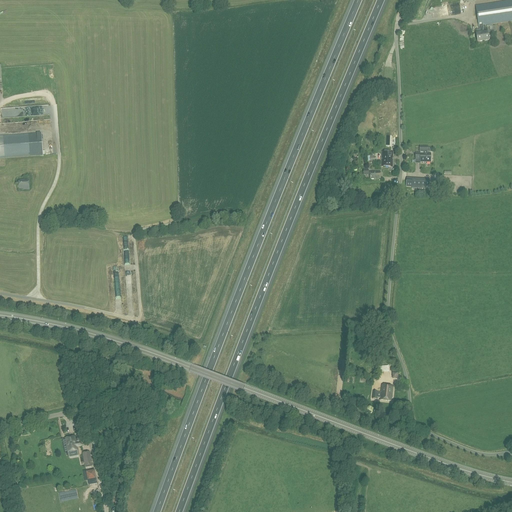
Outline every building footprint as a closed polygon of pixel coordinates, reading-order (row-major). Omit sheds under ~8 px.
[(483,26),(511,21),(511,0),(475,6),(478,27),(479,27),(480,33),(476,34),(477,42),(489,40),(488,32),(484,33),(483,26)] [(43,68),(31,69),(33,87),(44,86),(43,68)] [(43,156),(41,133),(0,136),(0,157),(5,158),(5,159),(43,156)] [(423,153),(423,154),(415,154),(415,160),(420,160),(420,162),(430,162),(430,154),(428,154),(428,152),(428,147),(419,147),(419,152),(420,152),(420,153),(423,153)] [(381,167),(392,167),(393,152),(382,152),(381,167)] [(406,179),(406,187),(422,188),(423,180),(406,179)] [(29,180),(23,180),(23,181),(19,181),(19,189),(23,189),(23,190),(29,190),(29,180)] [(379,398),(379,400),(391,401),(393,387),(381,385),(380,392),(378,392),(373,392),(372,399),(377,399),(377,398),(379,398)] [(80,438),(80,436),(65,439),(67,452),(78,451),(77,447),(82,447),(80,438)] [(89,451),(83,453),(85,467),(92,465),(89,451)] [(95,478),(94,470),(86,472),(88,480),(89,485),(97,483),(96,478),(95,478)]
